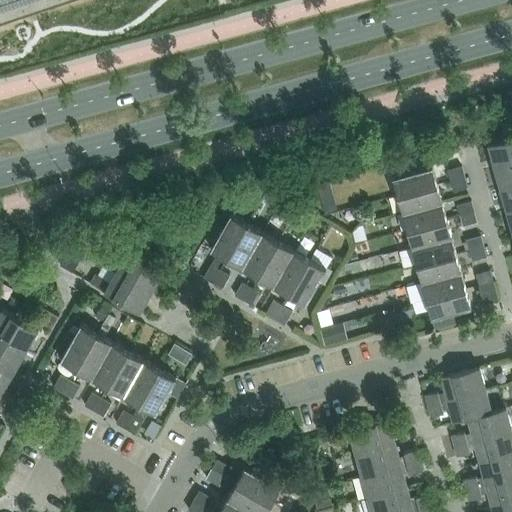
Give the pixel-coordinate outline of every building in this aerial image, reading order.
[(0,0),(0,17),(50,0),(0,0)] [(511,135),(488,142),(494,165),(511,160),(511,135)] [(511,160),(494,165),(500,187),(511,184),(511,160)] [(393,175),(398,194),(437,183),(432,165),(393,175)] [(447,169),(450,179),(464,176),(461,165),(447,169)] [(464,176),(450,179),(453,190),(467,186),(464,176)] [(330,180),(318,184),(322,199),(331,197),(333,192),(330,180)] [(256,182),(253,186),(251,191),(260,196),(262,192),(265,187),(256,182)] [(398,194),(403,211),(442,200),(437,183),(398,194)] [(511,184),(500,187),(506,209),(511,207),(511,184)] [(403,211),(407,228),(447,218),(442,200),(403,211)] [(457,204),(459,214),(474,210),(471,200),(457,204)] [(474,210),(459,214),(462,225),(477,221),(474,210)] [(231,212),(210,248),(227,257),(247,222),(231,212)] [(407,228),(412,246),(451,235),(447,218),(407,228)] [(86,220),(76,238),(92,247),(102,229),(102,228),(103,227),(87,219),(86,220)] [(247,222),(227,257),(242,266),(263,231),(247,222)] [(263,231),(242,266),(258,275),(278,240),(263,231)] [(466,238),(469,249),(483,245),(480,234),(466,238)] [(456,252),(451,235),(412,246),(412,247),(399,251),(404,266),(417,262),(417,263),(456,252)] [(278,240),(258,275),(274,284),(294,249),(278,240)] [(483,245),(469,249),(472,260),(486,256),(483,245)] [(70,247),(65,256),(76,263),(82,253),(70,247)] [(98,248),(93,257),(102,262),(107,253),(98,248)] [(102,262),(116,270),(151,290),(163,270),(128,249),(127,251),(121,262),(107,253),(102,262)] [(294,249),(274,284),(289,293),(310,258),(294,249)] [(417,263),(422,281),(461,270),(456,252),(417,263)] [(310,258),(289,293),(306,302),(318,280),(326,267),(310,258)] [(211,263),(203,276),(213,281),(220,269),(211,263)] [(326,267),(318,280),(324,284),(332,270),(326,267)] [(222,287),(223,286),(230,274),(220,269),(213,281),(222,287)] [(476,273),(479,284),(493,280),(490,269),(476,273)] [(95,273),(91,281),(90,282),(105,290),(104,291),(139,311),(151,290),(116,270),(110,281),(95,273)] [(422,281),(426,298),(466,287),(461,270),(422,281)] [(479,284),(481,294),(484,303),(498,299),(493,280),(479,284)] [(244,299),(252,286),(242,281),(234,294),(244,299)] [(335,293),(344,291),(343,284),(333,286),(334,289),(335,293)] [(254,305),(254,304),(261,292),(252,286),(244,299),(254,305)] [(471,305),(466,287),(426,298),(431,316),(453,310),(471,305)] [(275,317),(283,304),(282,304),(273,299),(266,312),(275,317)] [(275,317),(285,323),(292,310),(283,304),(275,317)] [(41,305),(34,319),(51,328),(52,328),(59,315),(41,305)] [(101,306),(96,315),(102,318),(107,309),(101,306)] [(0,334),(26,349),(38,328),(2,308),(2,309),(0,312),(0,334)] [(109,313),(98,332),(105,336),(115,317),(109,313)] [(343,321),(319,328),(324,344),(348,337),(343,321)] [(77,367),(97,332),(80,322),(60,358),(77,367)] [(97,332),(77,367),(92,376),(112,341),(97,332)] [(26,349),(0,334),(0,360),(15,368),(26,349)] [(112,341),(92,376),(108,385),(128,350),(112,341)] [(175,344),(170,353),(185,362),(190,353),(175,344)] [(128,350),(108,385),(124,394),(144,359),(128,350)] [(144,359),(124,394),(139,403),(159,367),(144,359)] [(15,368),(0,360),(0,386),(3,388),(15,368)] [(479,365),(440,376),(446,400),(486,388),(479,365)] [(139,403),(133,414),(142,420),(149,408),(156,412),(176,377),(159,367),(139,403)] [(60,373),(54,385),(53,386),(63,392),(70,379),(60,373)] [(72,397),(73,396),(80,384),(70,379),(63,392),(72,397)] [(486,388),(446,400),(452,422),(467,418),(467,417),(492,410),(486,388)] [(427,405),(441,401),(438,390),(424,394),(427,405)] [(92,391),(85,403),(84,404),(94,409),(101,396),(92,391)] [(104,415),(104,414),(111,402),(101,396),(94,409),(104,415)] [(427,405),(430,414),(430,415),(431,415),(443,411),(441,401),(427,405)] [(492,410),(467,417),(467,418),(473,439),(511,428),(511,427),(506,406),(492,410)] [(123,409),(116,421),(116,422),(125,427),(133,414),(123,409)] [(135,433),(135,432),(142,420),(133,414),(125,427),(135,433)] [(407,414),(394,418),(397,430),(411,426),(407,414)] [(388,419),(349,430),(355,453),(395,442),(388,419)] [(511,428),(473,439),(479,461),(511,452),(511,428)] [(454,444),(467,441),(464,430),(451,434),(454,444)] [(467,441),(454,444),(457,455),(470,451),(467,441)] [(395,442),(355,453),(361,475),(401,464),(395,442)] [(406,462),(420,459),(417,448),(403,452),(406,462)] [(511,452),(479,461),(485,483),(511,476),(511,452)] [(230,465),(218,459),(217,458),(211,468),(224,475),(230,465)] [(420,459),(406,462),(409,473),(422,469),(420,459)] [(401,464),(361,475),(367,497),(407,486),(401,464)] [(245,465),(236,482),(271,502),(281,485),(245,465)] [(224,475),(211,468),(206,477),(219,485),(224,475)] [(476,475),(463,478),(466,488),(479,485),(476,475)] [(511,476),(485,483),(491,505),(511,499),(511,476)] [(236,482),(227,497),(253,511),(265,511),(271,502),(236,482)] [(479,485),(466,488),(468,499),(482,496),(479,485)] [(407,486),(367,497),(371,511),(397,511),(413,508),(407,486)] [(212,497),(199,489),(194,499),(207,506),(212,497)] [(314,494),(318,508),(331,504),(328,490),(314,494)] [(418,506),(432,503),(429,492),(415,496),(418,506)] [(253,511),(227,497),(218,511),(253,511)] [(203,511),(207,506),(194,499),(188,509),(194,511),(203,511)] [(511,511),(511,499),(491,505),(492,511),(511,511)] [(434,511),(432,503),(418,506),(419,511),(434,511)]
